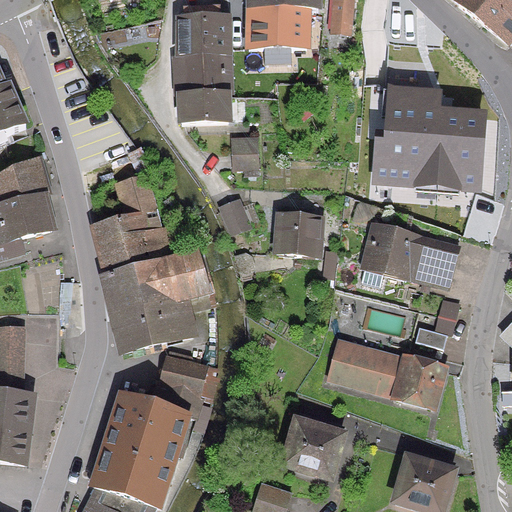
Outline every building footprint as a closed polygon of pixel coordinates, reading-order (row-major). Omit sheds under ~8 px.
[(321,0),(255,0),(255,10),(249,10),(249,45),(305,46),(305,3),(321,4),(321,0)] [(407,0),(373,0),(368,28),(400,34),(407,0)] [(511,40),(511,0),(463,0),(511,42),(511,40)] [(230,16),(183,16),(185,117),(232,117),(230,16)] [(0,41),(0,135),(35,119),(0,41)] [(440,90),(389,87),(385,139),(377,138),(373,183),(480,191),(486,111),(439,107),(440,90)] [(256,139),(236,140),(236,167),(257,166),(256,139)] [(44,155),(0,177),(0,261),(28,253),(24,238),(60,228),(53,193),(44,155)] [(88,230),(117,362),(196,345),(189,315),(223,308),(212,256),(178,263),(172,233),(160,235),(149,185),(114,192),(120,223),(88,230)] [(242,203),(217,214),(229,242),(254,231),(242,203)] [(325,221),(274,218),(270,262),(321,266),(325,221)] [(461,251),(355,227),(343,276),(450,301),(461,251)] [(0,468),(28,469),(32,399),(22,399),(26,335),(0,333),(0,468)] [(328,384),(434,412),(444,373),(338,344),(328,384)] [(220,369),(168,357),(160,387),(213,400),(220,369)] [(121,394),(96,488),(161,506),(166,507),(191,413),(121,394)] [(296,420),(282,467),(332,481),(346,435),(296,420)] [(410,462),(396,507),(410,511),(443,511),(455,477),(410,462)] [(291,511),(297,495),(261,484),(252,511),(291,511)] [(96,488),(83,511),(157,511),(161,506),(96,488)]
